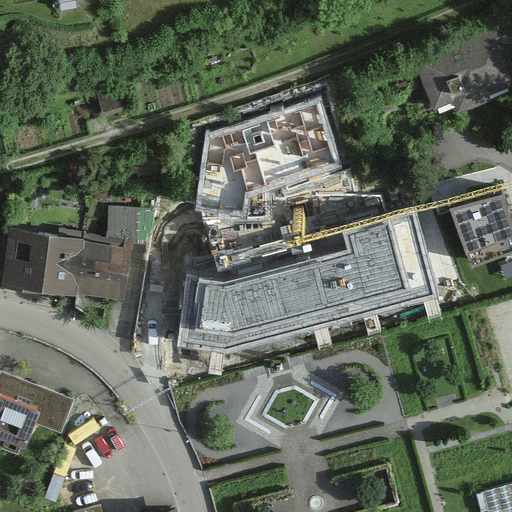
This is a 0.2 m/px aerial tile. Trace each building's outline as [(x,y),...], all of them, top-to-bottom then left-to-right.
[(511,48),(505,31),(419,65),(436,108),(456,100),(461,111),(511,90),(511,48)] [(319,97),(210,132),(202,205),(244,210),(246,191),(275,183),(341,163),(319,97)] [(500,179),(451,188),(459,234),(509,225),(500,179)] [(187,267),(177,337),(226,341),(437,286),(415,203),(362,217),(341,222),(347,242),(250,268),(224,274),(187,267)] [(155,234),(158,214),(113,211),(112,232),(155,234)] [(77,284),(84,234),(15,225),(8,275),(77,284)] [(122,291),(129,240),(84,234),(77,284),(122,291)] [(0,426),(24,436),(32,414),(62,425),(73,395),(1,368),(0,370),(0,426)]
